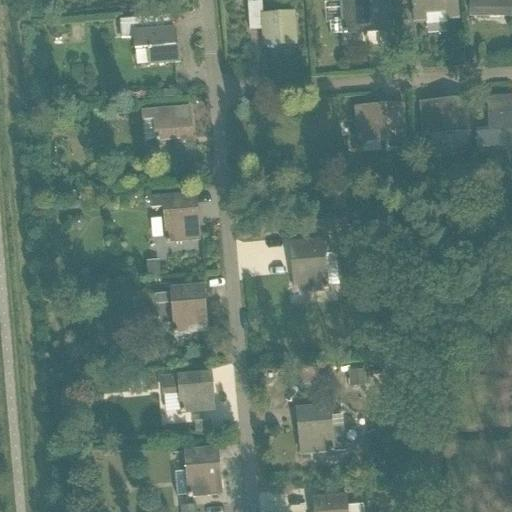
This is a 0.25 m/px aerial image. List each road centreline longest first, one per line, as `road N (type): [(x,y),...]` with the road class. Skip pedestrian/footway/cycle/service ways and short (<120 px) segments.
road 1 (residential): [(252,511),(215,93)]
road 2 (residential): [(215,93),(511,70)]
